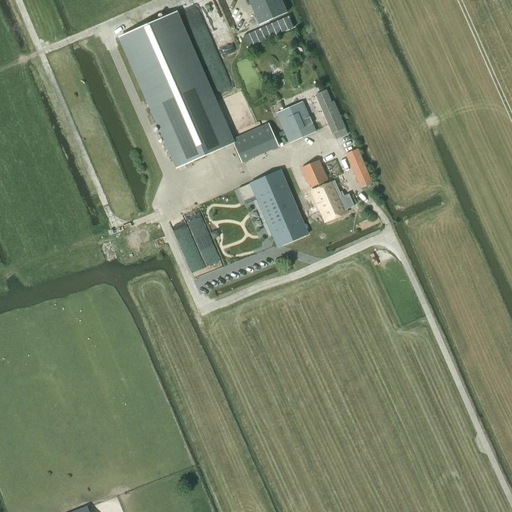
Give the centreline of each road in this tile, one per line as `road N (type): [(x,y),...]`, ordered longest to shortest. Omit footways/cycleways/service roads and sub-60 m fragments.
road 1 (track): [(115,229),(19,0)]
road 2 (track): [(159,214),(35,260)]
